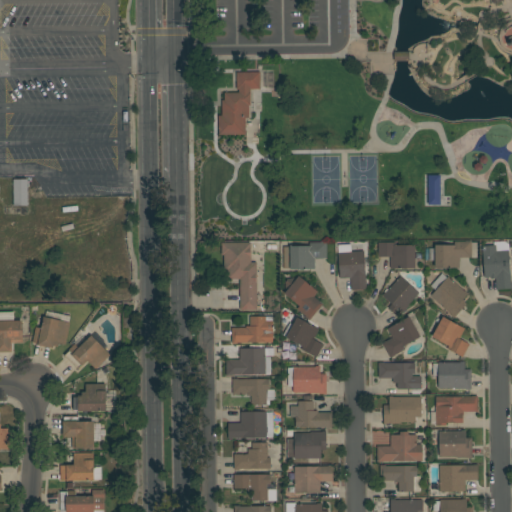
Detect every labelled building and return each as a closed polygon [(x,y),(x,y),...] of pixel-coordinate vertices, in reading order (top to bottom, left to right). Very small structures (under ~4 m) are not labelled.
[(408,52),(408,61),(394,61),(394,52),(408,52)] [(260,72),(260,89),(250,89),(250,106),(249,106),(249,118),(245,118),(245,135),(218,135),(218,116),(221,116),(221,100),(224,100),(224,93),(236,93),(236,72),(260,72)] [(248,165),(248,183),(246,183),(246,186),(248,186),(248,224),(219,224),(219,202),(220,202),(220,183),(225,183),(225,165),(248,165)] [(13,179),(27,179),(27,206),(13,206),(13,179)] [(434,268),(434,261),(429,261),(429,249),(434,249),(434,245),(453,245),(453,242),(465,242),(465,241),(471,241),(471,258),(459,258),(459,268),(434,268)] [(493,242),(505,241),(508,244),(509,251),(508,251),(511,284),(511,289),(496,290),(495,279),(491,279),(490,278),(484,278),(482,246),(493,245),(493,242)] [(315,259),(315,269),(283,269),(283,247),(303,247),(303,243),(320,243),(320,242),(326,242),(327,259),(315,259)] [(378,243),(396,242),(396,246),(414,245),(415,268),(390,269),(390,257),(378,257),(378,243)] [(227,271),(223,271),(223,255),(221,255),(221,243),(251,243),(251,263),(257,263),(257,310),(240,310),(239,280),(227,280),(227,271)] [(351,291),(350,278),(339,279),(337,253),(338,253),(338,245),(350,244),(351,252),(363,251),(366,286),(367,286),(367,289),(351,291)] [(309,320),(296,310),(299,306),(284,294),(285,291),(285,280),(295,277),(298,276),(318,292),(314,297),(323,304),(309,320)] [(419,293),(408,305),(409,306),(398,318),(388,309),(392,304),(382,295),(384,293),(385,293),(400,276),(419,293)] [(467,294),(462,300),(466,304),(454,318),(442,307),(443,306),(431,296),(448,276),(467,294)] [(40,328),(43,317),(45,317),(46,311),(70,317),(69,322),(70,323),(65,345),(58,343),(57,347),(53,346),(52,349),(37,345),(37,344),(32,343),(36,327),(40,328)] [(273,317),(273,321),(272,321),(273,343),(237,343),(237,344),(232,344),(231,328),(245,328),(245,326),(250,326),(250,317),(273,317)] [(316,358),(301,350),(302,347),(285,338),(296,317),(319,329),(313,339),(323,345),(316,358)] [(409,317),(420,336),(403,346),(405,349),(395,355),(395,356),(390,358),(382,343),(392,338),(387,329),(409,317)] [(464,329),(459,339),(469,344),(462,357),(447,349),(448,346),(431,337),(442,317),(464,329)] [(0,321),(22,321),(22,343),(11,343),(11,353),(0,353),(0,321)] [(95,370),(87,361),(82,367),(81,366),(77,369),(64,356),(69,351),(68,350),(74,344),(78,348),(91,335),(91,336),(96,331),(106,341),(101,346),(110,355),(95,370)] [(226,360),(239,360),(239,348),(249,348),(249,346),(264,345),(264,348),(265,348),(265,353),(264,353),(264,356),(265,356),(265,374),(232,375),(232,376),(226,376),(226,360)] [(415,374),(412,374),(412,376),(420,376),(421,389),(397,389),(397,383),(392,383),(392,378),(378,378),(378,363),(384,362),(384,363),(415,363),(415,374)] [(471,390),(465,390),(465,389),(454,389),(454,388),(438,388),(438,376),(432,376),(432,364),(437,364),(437,363),(458,363),(458,362),(464,362),(464,370),(471,370),(471,390)] [(287,368),(292,368),(292,367),(315,367),(315,366),(320,366),(320,374),(326,374),(326,394),(319,394),(319,393),(309,393),(292,393),(292,387),(287,387),(287,368)] [(232,379),(238,379),(269,379),(269,389),(274,389),(274,406),(251,406),(251,396),(246,396),(246,395),(232,395),(232,379)] [(105,384),(106,412),(78,412),(78,411),(73,411),(73,397),(78,397),(77,396),(81,396),(81,392),(85,392),(85,384),(105,384)] [(389,405),(389,396),(393,396),(393,397),(421,397),(421,417),(415,417),(415,423),(399,423),(399,424),(388,423),(388,425),(383,425),(383,405),(389,405)] [(471,397),(471,396),(477,396),(477,412),(463,412),(463,415),(462,415),(462,423),(445,423),(445,426),(435,426),(435,397),(471,397)] [(332,428),(326,428),(326,427),(295,428),(295,417),(291,417),(291,409),(298,409),(297,402),(313,401),(313,411),(317,411),(317,413),(332,412),(332,428)] [(266,412),(272,412),(273,437),(266,437),(266,438),(232,438),(232,439),(228,439),(228,423),(240,423),(240,412),(266,412)] [(72,449),(72,437),(63,437),(62,422),(64,422),(63,417),(78,416),(78,422),(94,421),(94,449),(72,449)] [(0,424),(1,424),(1,429),(8,429),(8,449),(0,449),(0,424)] [(294,439),(294,433),(310,433),(310,432),(321,432),(321,431),(326,431),(326,451),(320,451),(320,459),(294,459),(294,458),(287,458),(287,439),(294,439)] [(438,436),(433,436),(433,431),(438,431),(438,432),(461,431),(465,431),(465,438),(472,438),(472,458),(466,458),(455,458),(455,457),(439,457),(438,436)] [(390,446),(390,435),(399,435),(399,432),(408,432),(408,435),(416,435),(416,445),(422,444),(422,461),(383,462),(377,463),(377,446),(390,446)] [(243,454),(243,455),(245,455),(245,454),(247,454),(247,449),(252,449),(252,443),(267,443),(267,458),(270,458),(270,469),(239,469),(239,470),(234,470),(234,454),(243,454)] [(93,453),(93,467),(101,467),(101,480),(60,481),(60,466),(65,466),(65,465),(73,465),(73,453),(93,453)] [(385,465),(385,466),(416,466),(416,476),(420,476),(420,492),(413,492),(398,492),(398,483),(394,483),(394,481),(379,481),(379,465),(385,465)] [(473,465),(477,465),(477,480),(465,480),(465,492),(439,492),(439,466),(473,465)] [(328,466),(332,466),(332,482),(320,482),(320,493),(294,493),(294,492),(288,492),(288,480),(294,480),(294,467),(328,466)] [(252,491),(248,491),(248,489),(234,489),(234,475),(270,475),(270,484),(276,484),(276,501),(252,501),(252,491)] [(66,492),(66,491),(76,491),(76,496),(92,496),(92,490),(104,490),(104,498),(103,511),(65,511),(60,511),(60,492),(66,492)] [(390,511),(390,499),(395,499),(395,500),(422,500),(423,511),(390,511)] [(461,500),(461,499),(466,499),(466,507),(472,507),(472,511),(440,511),(433,511),(433,501),(439,501),(439,500),(461,500)] [(285,511),(285,503),(296,503),(296,504),(316,504),(316,503),(321,503),(322,511),(328,511),(285,511)]
